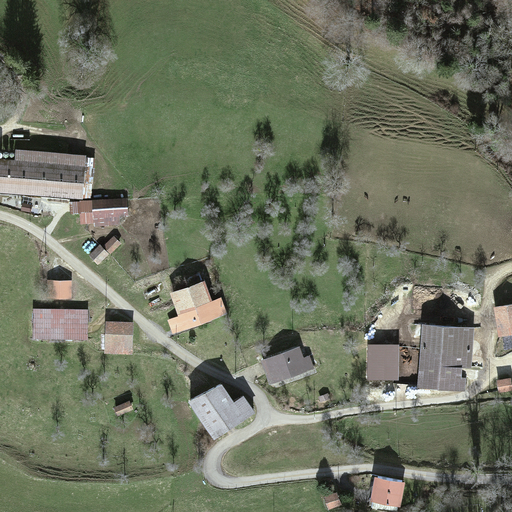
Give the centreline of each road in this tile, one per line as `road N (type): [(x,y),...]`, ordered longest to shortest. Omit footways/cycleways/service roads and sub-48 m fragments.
road 1 (unclassified): [(263,417),(216,452),(213,471),(222,481),(368,467),(511,479)]
road 2 (unclassified): [(263,417),(255,391),(175,348),(40,233),(0,214)]
road 3 (track): [(511,268),(489,290),(486,375),(461,396)]
